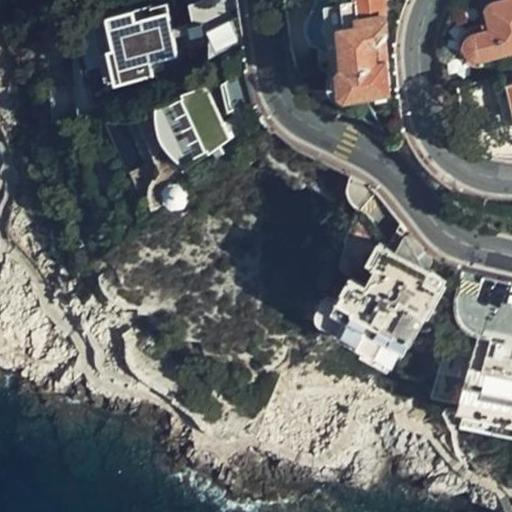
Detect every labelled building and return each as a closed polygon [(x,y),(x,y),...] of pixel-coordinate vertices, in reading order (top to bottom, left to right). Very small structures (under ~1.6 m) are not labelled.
[(182,49),(173,0),(111,0),(113,7),(49,24),(60,110),(105,100),(108,70),(169,60),(167,49),(182,49)] [(379,57),(377,38),(381,37),(388,26),(384,0),(358,0),(361,17),(345,21),(349,58),(344,66),(346,83),(355,87),(391,83),(389,55),(379,57)] [(511,44),(511,0),(486,0),(490,23),(471,29),(467,32),(465,37),(464,43),(466,48),(470,52),(476,54),(511,44)] [(233,115),(227,110),(226,102),(219,96),(219,91),(210,74),(185,78),(158,87),(160,110),(170,133),(189,151),(238,124),(233,115)] [(511,78),(498,82),(507,123),(511,121),(511,78)] [(244,118),(264,107),(262,106),(261,103),(261,102),(260,100),(259,98),(257,96),(257,94),(256,92),(255,90),(255,88),(234,97),(244,118)] [(193,177),(190,175),(182,172),(171,173),(163,183),(166,194),(174,201),(186,200),(195,187),(193,177)] [(324,276),(325,287),(398,328),(451,259),(385,217),(374,230),(382,240),(376,249),(358,240),(345,263),(338,273),(332,273),(324,276)] [(511,330),(484,322),(463,388),(467,391),(463,405),(511,420),(511,330)]
